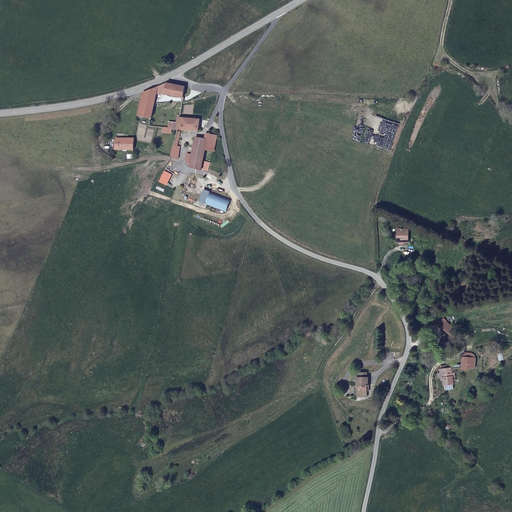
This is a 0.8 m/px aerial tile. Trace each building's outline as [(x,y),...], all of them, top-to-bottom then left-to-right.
[(166,81),(157,85),(155,94),(165,92),(166,81)] [(182,96),(185,85),(166,81),(165,92),(182,96)] [(149,88),(142,91),(137,114),(150,116),(155,94),(157,85),(149,88)] [(199,118),(179,117),(176,127),(197,130),(199,125),(199,118)] [(174,138),(171,155),(178,158),(179,145),(177,145),(180,131),(176,130),(174,138)] [(207,138),(205,147),(214,148),(216,135),(205,132),(204,137),(207,138)] [(197,167),(201,168),(201,167),(209,168),(210,162),(203,160),(205,147),(207,138),(204,137),(194,136),(191,153),(185,152),(184,158),(186,162),(187,162),(187,163),(189,163),(189,165),(197,167)] [(115,148),(133,148),(133,137),(115,137),(115,140),(115,148)] [(171,174),(164,171),(159,181),(166,184),(171,174)] [(408,229),(397,229),(396,243),(407,243),(408,229)] [(439,327),(447,336),(452,331),(443,322),(439,327)] [(450,384),(450,380),(449,377),(451,376),(450,367),(439,369),(440,370),(437,370),(438,380),(440,380),(441,385),(441,386),(441,387),(441,388),(442,388),(443,389),(444,390),(445,390),(446,390),(447,390),(448,389),(449,389),(449,388),(450,387),(450,385),(450,384)] [(358,393),(367,393),(367,382),(368,382),(368,374),(367,374),(366,369),(359,369),(359,374),(357,374),(358,393)]
